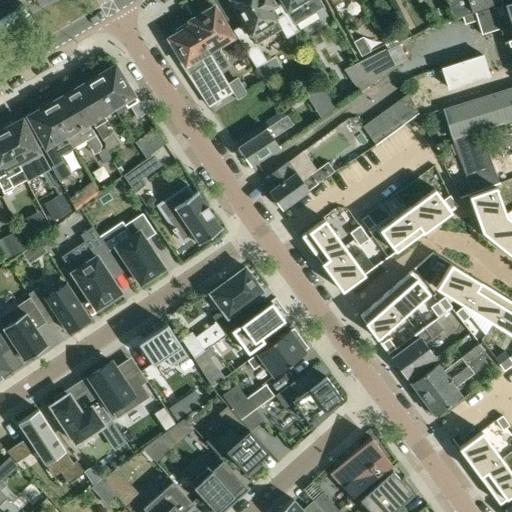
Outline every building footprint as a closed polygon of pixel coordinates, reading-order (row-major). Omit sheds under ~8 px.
[(274,4),(271,0),(229,0),(244,24),(233,30),(255,68),(266,62),(255,43),(270,34),(280,28),(286,38),(298,31),(294,24),(292,22),(286,12),(285,12),(278,2),(274,4)] [(280,0),(285,7),(284,8),(286,12),(292,22),(294,24),(295,24),(292,20),(306,11),(309,15),(324,6),(319,0),(280,0)] [(475,12),(496,5),(511,0),(446,0),(452,20),(462,16),(475,12)] [(511,0),(496,5),(475,12),(462,16),(464,24),(477,20),(482,34),(503,27),(509,45),(511,44),(511,0)] [(200,15),(190,21),(208,52),(220,72),(229,66),(217,46),(232,37),(214,7),(211,8),(210,6),(199,12),(200,15)] [(208,106),(232,92),(227,84),(221,73),(208,52),(190,21),(175,30),(177,33),(168,38),(179,55),(176,57),(208,106)] [(361,56),(370,52),(363,37),(353,41),(361,56)] [(398,44),(387,50),(395,66),(407,60),(399,43),(398,44)] [(395,67),(395,66),(387,50),(371,57),(358,64),(369,85),(395,67)] [(482,54),(442,67),(449,88),(488,76),(482,54)] [(345,70),(355,86),(360,92),(369,85),(358,64),(345,70)] [(137,118),(145,113),(146,113),(137,100),(136,100),(126,85),(125,85),(116,69),(115,70),(113,67),(106,71),(104,68),(92,75),(112,107),(122,100),(126,107),(129,105),(137,118)] [(101,113),(112,107),(92,75),(80,82),(82,85),(73,90),(86,112),(85,112),(101,139),(108,150),(119,144),(112,132),(109,134),(101,121),(104,119),(101,113)] [(236,79),(227,84),(232,92),(236,99),(245,93),(236,79)] [(511,86),(488,94),(442,109),(452,139),(480,131),(511,120),(511,86)] [(323,88),(308,98),(317,111),(332,102),(323,88)] [(60,93),(47,101),(65,134),(72,146),(86,139),(89,146),(94,154),(99,151),(101,146),(100,145),(98,141),(71,92),(62,97),(60,93)] [(408,94),(399,100),(412,118),(418,113),(408,94)] [(399,100),(390,107),(403,124),(412,118),(399,100)] [(72,146),(65,134),(47,101),(35,107),(37,111),(28,116),(39,135),(38,136),(54,166),(53,170),(60,182),(70,176),(62,161),(59,156),(73,148),(72,146)] [(403,124),(390,107),(381,113),(394,131),(403,124)] [(372,120),(384,138),(394,131),(381,113),(372,120)] [(287,115),(238,147),(243,155),(244,156),(244,158),(247,163),(250,163),(251,164),(278,146),(272,137),(292,124),(287,115)] [(11,121),(0,126),(0,130),(16,161),(21,170),(26,180),(27,180),(41,173),(49,168),(33,137),(31,138),(21,120),(12,124),(11,121)] [(384,138),(372,120),(362,127),(375,144),(384,138)] [(21,170),(16,161),(0,130),(0,186),(3,193),(12,188),(6,178),(21,170)] [(494,170),(480,131),(452,139),(472,192),(499,182),(494,170)] [(145,156),(154,150),(150,145),(146,144),(139,148),(145,156)] [(273,200),(276,200),(282,209),(328,176),(334,172),(327,162),(321,167),(302,180),(288,161),(265,177),(273,189),(269,191),(270,193),(270,195),(273,200)] [(145,186),(133,169),(124,175),(135,193),(145,186)] [(495,185),(468,195),(481,231),(505,214),(495,185)] [(166,218),(182,241),(193,234),(199,244),(221,229),(196,192),(193,194),(187,186),(169,198),(177,211),(166,218)] [(434,188),(406,208),(423,231),(450,211),(434,188)] [(75,210),(77,209),(84,204),(78,194),(70,200),(75,210)] [(449,195),(443,199),(450,209),(456,204),(449,195)] [(71,210),(64,198),(45,209),(52,221),(71,210)] [(406,208),(378,228),(395,251),(423,231),(406,208)] [(115,246),(140,284),(164,268),(145,239),(155,233),(142,213),(124,225),(131,235),(115,246)] [(367,214),(361,219),(368,229),(374,224),(367,214)] [(511,219),(505,214),(481,231),(510,255),(511,253),(511,219)] [(36,235),(48,229),(43,218),(31,225),(36,235)] [(324,218),(301,235),(321,263),(344,246),(324,218)] [(359,225),(350,232),(354,239),(364,232),(359,225)] [(79,284),(95,309),(99,306),(101,310),(119,298),(117,294),(120,292),(102,265),(113,258),(92,227),(80,235),(91,251),(67,266),(72,273),(69,275),(76,286),(79,284)] [(364,232),(354,239),(359,246),(369,238),(364,232)] [(28,247),(22,236),(8,243),(14,255),(28,247)] [(344,246),(321,263),(342,291),(345,289),(346,288),(347,287),(364,274),(374,268),(362,251),(352,258),(344,246)] [(450,263),(435,287),(465,305),(479,281),(450,263)] [(238,309),(253,298),(262,291),(244,267),(209,293),(221,309),(212,316),(225,334),(231,330),(246,319),(238,309)] [(410,271),(384,293),(403,315),(429,292),(410,271)] [(465,305),(463,308),(469,316),(484,335),(492,322),(493,323),(508,299),(479,281),(465,305)] [(30,297),(43,317),(49,313),(53,319),(57,316),(67,332),(71,329),(73,333),(87,324),(85,320),(89,318),(66,283),(45,296),(38,286),(27,294),(30,297)] [(384,293),(359,315),(376,338),(403,315),(384,293)] [(444,296),(437,301),(445,311),(451,306),(444,296)] [(43,317),(30,297),(0,316),(0,323),(24,360),(47,345),(36,328),(46,322),(43,317)] [(511,301),(508,299),(493,323),(511,334),(511,301)] [(283,319),(270,301),(246,319),(231,330),(247,353),(263,341),(260,337),(283,319)] [(437,302),(430,307),(437,317),(444,312),(437,302)] [(461,307),(455,312),(463,321),(469,316),(463,308),(461,307)] [(406,376),(408,378),(435,358),(424,343),(442,329),(435,320),(417,334),(419,337),(392,357),(400,367),(398,371),(402,375),(406,376)] [(170,366),(187,356),(166,324),(138,342),(152,364),(164,356),(170,366)] [(305,352),(304,351),(304,350),(307,348),(298,336),(295,338),(290,331),(288,329),(247,360),(253,369),(263,362),(273,376),(305,352)] [(193,358),(204,350),(191,331),(181,339),(193,358)] [(0,378),(2,378),(3,378),(1,376),(9,370),(10,370),(0,353),(7,349),(0,338),(0,378)] [(388,338),(381,343),(389,353),(395,348),(388,338)] [(419,393),(423,399),(484,353),(478,345),(465,355),(443,371),(438,364),(411,383),(412,384),(411,388),(414,393),(418,392),(419,393)] [(204,350),(193,358),(199,366),(209,358),(216,353),(210,346),(204,350)] [(504,351),(494,358),(499,364),(508,357),(504,351)] [(434,414),(435,416),(461,397),(455,387),(477,371),(490,362),(484,353),(423,399),(427,405),(428,406),(426,409),(430,415),(434,414)] [(511,362),(508,357),(499,364),(503,371),(511,364),(511,362)] [(149,397),(142,386),(135,375),(124,382),(115,367),(110,361),(88,376),(116,419),(149,397)] [(308,423),(341,398),(326,376),(321,380),(311,367),(289,384),(298,397),(292,401),(308,423)] [(223,378),(218,371),(207,379),(211,385),(223,378)] [(258,389),(245,398),(233,408),(230,409),(240,420),(267,400),(258,389)] [(75,444),(99,428),(111,420),(99,401),(91,406),(84,396),(74,403),(68,394),(66,396),(64,393),(55,399),(57,402),(56,402),(51,406),(59,418),(55,420),(64,434),(67,431),(75,444)] [(176,420),(188,412),(181,401),(169,408),(168,407),(168,408),(176,420)] [(22,439),(11,446),(20,459),(31,452),(28,447),(32,445),(53,476),(73,463),(38,409),(17,423),(28,438),(24,441),(22,439)] [(502,415),(495,420),(502,430),(509,425),(502,415)] [(268,451),(243,423),(235,431),(232,427),(232,426),(231,425),(215,439),(249,476),(260,466),(256,461),(268,451)] [(481,430),(458,448),(478,476),(502,458),(481,430)] [(370,436),(338,465),(329,473),(350,496),(352,499),(390,463),(370,436)] [(18,466),(10,457),(2,465),(10,474),(18,466)] [(215,511),(222,504),(227,509),(249,489),(219,457),(208,467),(207,465),(188,482),(215,511)] [(511,472),(502,458),(478,476),(499,503),(511,493),(511,472)] [(92,484),(101,478),(94,467),(85,473),(92,484)] [(137,493),(115,468),(102,480),(124,505),(137,493)] [(358,498),(371,511),(390,511),(412,492),(391,468),(358,498)] [(101,479),(91,487),(96,493),(106,484),(101,479)] [(183,511),(193,504),(172,481),(142,508),(145,511),(183,511)] [(325,496),(316,504),(322,511),(332,503),(325,496)] [(322,511),(319,507),(313,511),(304,511),(302,509),(292,499),(277,511),(322,511)]
